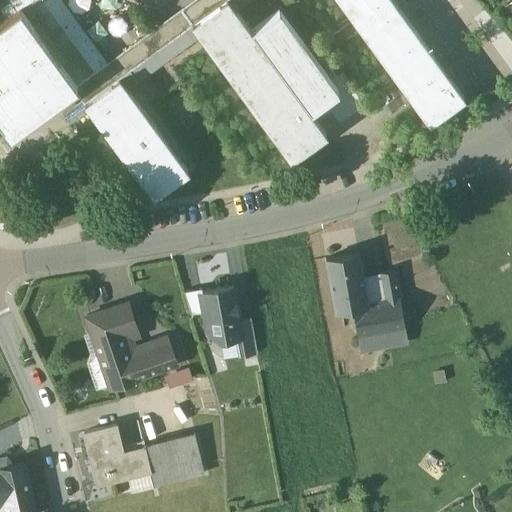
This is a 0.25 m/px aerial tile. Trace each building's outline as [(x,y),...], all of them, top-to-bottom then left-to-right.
[(12,0),(20,9),(32,0),(12,0)] [(226,0),(192,25),(118,77),(83,103),(153,198),(188,173),(127,89),(200,37),(291,161),(327,136),(315,120),(250,31),(236,11),(251,0),(338,0),(430,124),(465,99),(392,0),(226,0)] [(77,86),(20,9),(0,24),(0,113),(15,133),(77,86)] [(279,10),(250,31),(315,120),(344,99),(279,10)] [(358,256),(326,262),(335,315),(353,312),(368,309),(367,308),(362,279),(358,256)] [(394,273),(380,276),(386,304),(400,302),(394,273)] [(380,276),(362,279),(367,308),(386,304),(380,276)] [(202,295),(201,295),(204,314),(208,332),(220,341),(235,338),(242,337),(239,322),(233,290),(202,295)] [(202,291),(184,294),(191,317),(204,314),(201,295),(202,295),(202,291)] [(386,304),(367,308),(368,309),(353,312),(358,338),(385,333),(405,329),(400,302),(386,304)] [(128,306),(87,320),(96,346),(121,335),(119,331),(132,326),(128,306)] [(251,320),(239,322),(242,337),(235,338),(238,358),(257,354),(251,320)] [(405,329),(385,333),(388,349),(408,345),(405,329)] [(385,333),(358,338),(360,354),(388,349),(385,333)] [(121,335),(96,346),(110,387),(136,379),(130,362),(121,335)] [(167,345),(130,362),(136,379),(175,365),(167,345)] [(189,369),(167,378),(170,387),(193,379),(189,369)] [(123,452),(117,426),(85,434),(98,485),(129,478),(150,472),(152,472),(145,446),(123,452)] [(194,434),(145,446),(152,472),(150,472),(153,487),(204,474),(194,434)] [(6,458),(0,459),(0,468),(12,466),(6,458)] [(0,468),(0,503),(0,504),(31,496),(23,463),(12,466),(0,468)] [(150,472),(129,478),(131,493),(132,493),(153,487),(150,472)] [(35,511),(31,496),(0,504),(2,511),(35,511)]
